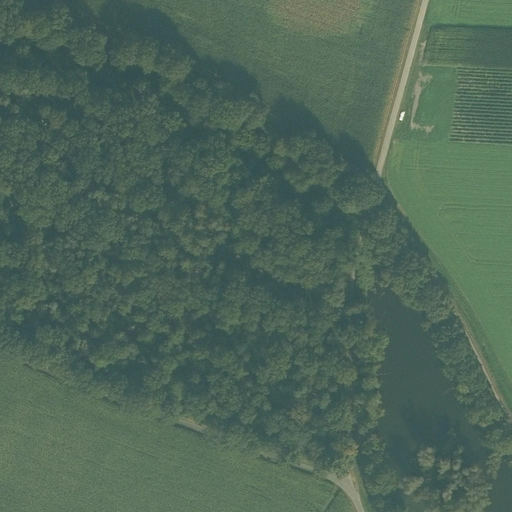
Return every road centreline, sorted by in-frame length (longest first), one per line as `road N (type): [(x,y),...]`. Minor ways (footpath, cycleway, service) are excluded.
road 1 (track): [(0,0),(100,26),(208,71),(374,189)]
road 2 (track): [(342,480),(0,348)]
road 3 (track): [(374,189),(351,299),(361,439),(349,450),(342,480)]
road 4 (track): [(374,189),(511,423)]
road 5 (track): [(374,189),(426,0)]
